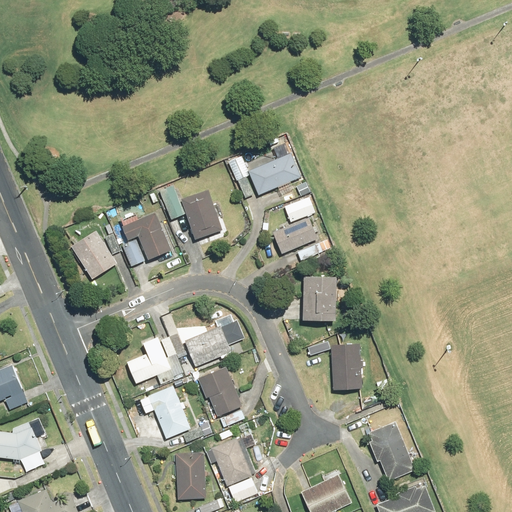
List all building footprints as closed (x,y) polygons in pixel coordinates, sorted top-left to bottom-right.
[(281,138),(269,143),(272,151),(284,146),(281,138)] [(290,151),(248,168),(258,192),(300,175),(290,151)] [(239,156),(228,162),(245,198),(254,194),(245,175),(248,173),(239,156)] [(172,185),(159,190),(170,218),(183,213),(172,185)] [(209,187),(181,196),(195,237),(223,228),(209,187)] [(171,247),(155,209),(119,224),(126,239),(136,235),(146,258),(171,247)] [(310,214),(272,230),(281,252),(319,236),(310,214)] [(112,220),(102,225),(108,236),(118,231),(112,220)] [(97,227),(70,243),(91,278),(118,261),(97,227)] [(133,239),(122,244),(131,266),(142,261),(133,239)] [(152,277),(144,262),(130,270),(137,284),(152,277)] [(337,275),(303,274),(302,317),(336,318),(337,275)] [(220,323),(184,338),(195,365),(231,350),(220,323)] [(147,351),(126,359),(133,380),(156,372),(159,382),(185,373),(180,357),(187,355),(178,332),(160,338),(158,333),(142,339),(147,351)] [(250,345),(246,334),(234,339),(238,350),(250,345)] [(361,341),(331,342),(333,388),(363,387),(361,341)] [(14,361),(0,367),(0,400),(7,398),(11,408),(30,401),(14,361)] [(243,407),(225,363),(196,375),(205,396),(209,395),(218,418),(243,407)] [(266,376),(255,373),(250,391),(262,394),(266,376)] [(173,385),(149,394),(165,437),(189,427),(173,385)] [(16,425),(14,430),(0,427),(0,454),(22,458),(44,449),(33,419),(16,425)] [(415,468),(395,419),(368,430),(371,438),(368,439),(376,459),(379,458),(388,479),(415,468)] [(237,435),(211,446),(226,485),(252,475),(237,435)] [(204,449),(175,450),(177,497),(206,495),(204,449)] [(331,511),(353,502),(339,473),(301,491),(310,511),(331,511)] [(75,485),(72,476),(58,482),(61,490),(75,485)] [(258,492),(252,477),(229,486),(235,502),(258,492)] [(379,511),(432,511),(435,511),(424,483),(415,487),(414,485),(395,492),(396,495),(376,504),(379,511)] [(79,511),(71,493),(53,500),(48,488),(18,500),(7,505),(9,511),(79,511)] [(201,511),(210,511),(225,506),(221,497),(199,507),(201,511)]
